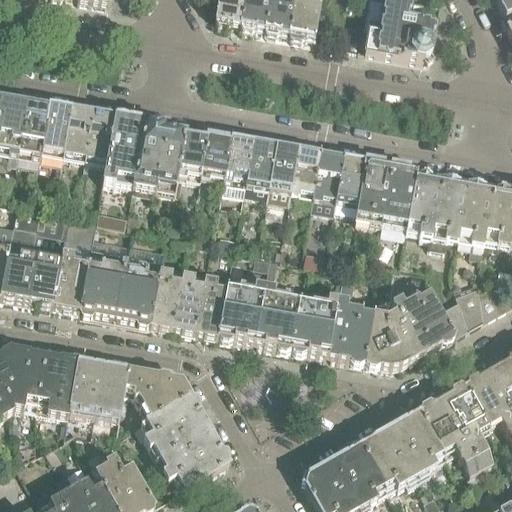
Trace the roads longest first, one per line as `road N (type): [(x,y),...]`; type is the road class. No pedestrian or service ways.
road 1 (residential): [(0,337),(192,369),(261,481)]
road 2 (residential): [(161,110),(477,167)]
road 3 (residential): [(485,107),(169,51)]
road 4 (residential): [(511,339),(261,481)]
road 5 (residential): [(169,51),(0,20)]
road 6 (residential): [(0,81),(161,110)]
